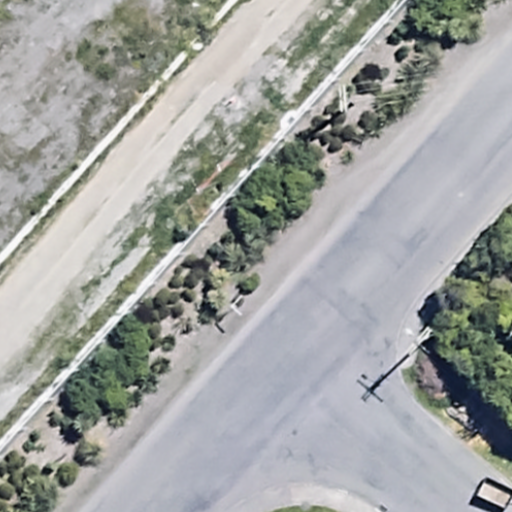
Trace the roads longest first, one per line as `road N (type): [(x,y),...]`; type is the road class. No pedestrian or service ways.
road 1 (residential): [(511,90),(281,343)]
road 2 (residential): [(281,343),(465,511)]
road 3 (residential): [(281,343),(132,511)]
